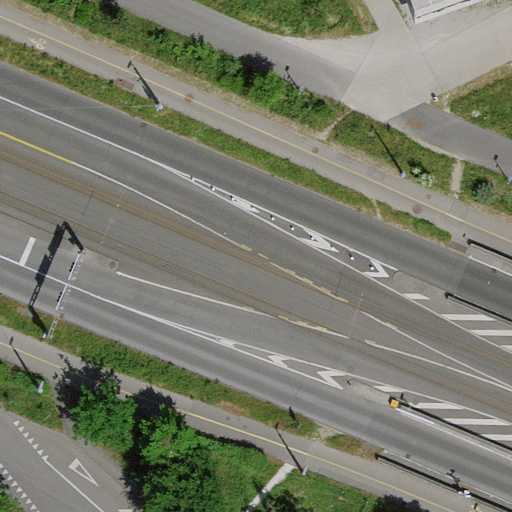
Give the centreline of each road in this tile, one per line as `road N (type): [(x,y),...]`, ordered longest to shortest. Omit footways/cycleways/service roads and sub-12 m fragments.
road 1 (primary): [(5,260),(511,486)]
road 2 (tertiary): [(5,260),(511,403)]
road 3 (tertiary): [(511,377),(65,122)]
road 4 (primary): [(511,296),(65,122)]
road 5 (unclassified): [(0,421),(108,511)]
